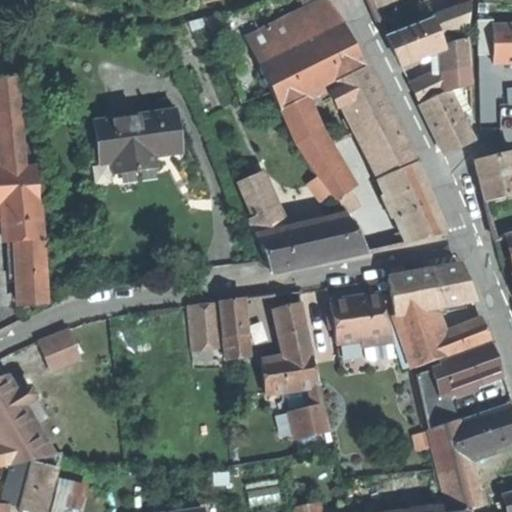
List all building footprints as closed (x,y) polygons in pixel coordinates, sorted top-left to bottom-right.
[(324,0),(246,38),(258,65),(345,23),(329,0),(324,0)] [(460,6),(430,17),(438,35),(469,23),(471,2),(460,6)] [(401,64),(442,45),(438,35),(430,17),(386,34),(394,50),(401,64)] [(494,64),(511,63),(511,26),(493,27),(492,21),(477,21),(479,56),(493,55),(494,64)] [(304,98),(338,82),(367,67),(345,23),(258,65),(280,110),(304,98)] [(442,45),(449,70),(469,65),(467,37),(442,45)] [(449,70),(430,76),(438,94),(448,89),(461,86),(471,84),(469,65),(449,70)] [(378,90),(367,67),(338,82),(385,177),(414,163),(378,90)] [(410,85),(419,103),(438,94),(430,76),(410,85)] [(0,208),(4,208),(43,205),(38,164),(28,165),(18,78),(0,79),(0,122),(3,152),(0,152),(0,208)] [(470,107),(461,86),(448,89),(459,112),(466,109),(470,107)] [(438,94),(419,103),(430,125),(444,152),(472,138),(466,125),(459,112),(448,89),(438,94)] [(338,199),(354,189),(304,98),(280,110),(295,145),(303,156),(336,201),(338,199)] [(466,109),(459,112),(466,125),(472,123),(466,109)] [(178,111),(95,121),(99,155),(119,153),(121,172),(141,170),(157,168),(155,148),(182,145),(178,111)] [(485,202),(511,195),(511,150),(475,160),(479,180),(485,202)] [(445,233),(414,163),(385,177),(380,179),(408,243),(424,238),(445,233)] [(252,219),(259,235),(282,230),(260,173),(240,182),(254,218),(252,219)] [(361,204),(354,189),(338,199),(346,213),(361,204)] [(46,238),(43,205),(4,208),(7,241),(17,241),(45,238),(46,238)] [(346,216),(313,224),(322,262),(366,252),(346,216)] [(282,230),(259,235),(274,273),(296,268),(322,262),(313,224),(282,230)] [(50,303),(45,238),(17,241),(22,306),(50,303)] [(389,279),(395,315),(432,308),(475,301),(468,283),(461,266),(389,279)] [(354,298),(332,301),(335,317),(329,318),(331,331),(336,330),(338,344),(363,340),(364,345),(394,341),(387,318),(383,294),(354,298)] [(221,302),(225,337),(240,335),(248,334),(244,299),(221,302)] [(286,307),(274,310),(286,357),(287,364),(313,358),(300,304),(286,307)] [(413,369),(448,356),(442,338),(432,308),(395,315),(413,369)] [(219,310),(189,313),(193,357),(223,354),(219,310)] [(442,338),(448,356),(491,341),(483,322),(442,338)] [(41,342),(54,372),(83,359),(71,329),(41,342)] [(245,363),(240,335),(225,337),(230,366),(245,363)] [(447,367),(456,393),(504,376),(497,359),(492,344),(445,362),(447,367)] [(318,386),(313,358),(287,364),(286,357),(263,361),(268,393),(312,386),(315,402),(310,408),(291,412),(297,439),(332,432),(322,385),(318,386)] [(449,395),(456,393),(447,367),(417,374),(430,430),(432,430),(460,421),(449,395)] [(36,460),(55,457),(37,427),(25,406),(17,393),(8,376),(0,378),(0,442),(2,445),(0,445),(0,467),(10,466),(36,460)] [(27,387),(17,393),(25,406),(37,399),(37,396),(31,387),(27,387)] [(37,399),(25,406),(37,427),(49,420),(37,399)] [(467,423),(479,454),(511,443),(511,421),(507,408),(467,423)] [(451,511),(473,508),(471,502),(481,500),(472,457),(464,424),(463,420),(460,421),(432,430),(451,511)] [(472,457),(479,454),(467,423),(464,424),(472,457)] [(8,478),(29,484),(35,463),(36,460),(10,466),(8,478)] [(48,511),(59,469),(35,463),(29,484),(23,510),(30,511),(48,511)] [(61,480),(52,511),(79,511),(86,487),(61,480)] [(121,483),(119,496),(133,498),(135,485),(121,483)] [(473,508),(473,511),(511,511),(511,492),(481,500),(471,502),(473,508)]
